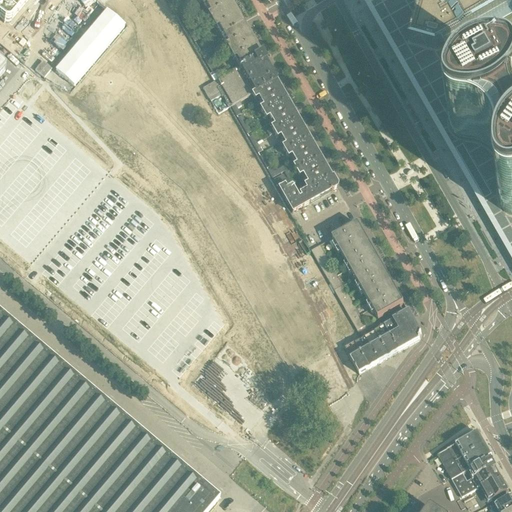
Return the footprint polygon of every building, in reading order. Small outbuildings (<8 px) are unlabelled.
[(0,0),(0,19),(3,21),(4,22),(3,23),(4,24),(5,23),(6,23),(6,24),(7,24),(8,24),(12,27),(22,15),(34,0),(0,0)] [(208,15),(211,22),(233,10),(227,0),(214,0),(207,4),(211,13),(208,15)] [(511,0),(409,0),(387,13),(419,70),(451,125),(451,126),(451,128),(450,129),(451,131),(451,132),(451,134),(452,135),(453,137),(454,138),(455,139),(456,140),(457,141),(458,142),(460,143),(461,144),(473,164),(472,164),(472,165),(471,165),(470,166),(470,167),(470,168),(470,169),(471,169),(471,170),(472,170),(473,170),(474,170),(475,170),(476,169),(481,178),(480,179),(479,179),(478,180),(478,181),(478,182),(478,183),(479,183),(479,184),(480,184),(481,184),(482,184),(483,184),(484,183),(511,231),(511,0)] [(106,10),(56,72),(76,87),(125,25),(106,10)] [(219,26),(224,35),(243,25),(242,25),(242,23),(240,20),(239,20),(233,10),(211,22),(215,28),(219,26)] [(185,26),(190,34),(193,32),(195,30),(193,26),(191,28),(189,24),(185,26)] [(224,35),(220,37),(224,44),(229,53),(251,41),(245,31),(246,30),(244,26),(242,26),(243,25),(224,35)] [(237,57),(242,67),(261,56),(258,51),(257,51),(251,41),(229,53),(233,59),(237,57)] [(199,51),(207,66),(211,63),(211,62),(208,58),(206,55),(208,54),(204,48),(199,51)] [(235,105),(252,96),(274,82),(275,82),(275,81),(266,66),(264,63),(265,62),(264,61),(263,61),(261,56),(242,67),(220,79),(214,83),(203,89),(203,90),(210,102),(221,96),(222,97),(222,99),(223,99),(225,103),(226,104),(229,109),(231,108),(235,105)] [(211,63),(207,66),(212,74),(216,72),(211,63)] [(258,98),(260,103),(279,93),(280,93),(279,92),(279,91),(274,82),(252,96),(254,100),(258,98)] [(260,110),(263,115),(286,102),(281,94),(279,93),(280,93),(279,93),(260,103),(263,108),(260,110)] [(269,118),(272,123),(291,112),(290,112),(290,110),(286,102),(263,115),(265,120),(269,118)] [(231,108),(235,116),(239,114),(235,105),(231,108)] [(275,128),(267,132),(269,137),(274,134),(297,121),(292,113),(291,113),(291,112),(272,123),(275,128)] [(237,119),(246,135),(251,132),(241,117),(237,119)] [(280,137),(283,142),(302,131),(301,131),(301,129),(297,121),(274,134),(276,139),(280,137)] [(282,149),(285,154),(308,140),(303,132),(302,132),(302,131),(283,142),(285,147),(282,149)] [(248,138),(258,154),(262,152),(253,136),(248,138)] [(291,156),(294,161),(313,150),(312,150),(312,148),(308,140),(285,154),(287,158),(291,156)] [(293,168),(296,173),(319,160),(314,152),(313,151),(313,150),(294,161),(297,166),(293,168)] [(259,158),(266,169),(270,167),(264,155),(259,158)] [(302,176),(305,181),(324,170),(323,169),(323,168),(319,160),(296,173),(298,178),(302,176)] [(267,171),(272,179),(286,171),(283,167),(274,173),(271,169),(267,171)] [(304,188),(307,192),(314,188),(321,184),(330,179),(325,171),(324,171),(324,170),(305,181),(308,186),(304,188)] [(285,174),(291,185),(295,183),(288,172),(285,174)] [(273,182),(275,185),(285,179),(283,176),(282,176),(274,180),(273,182)] [(330,179),(321,184),(327,194),(335,189),(336,187),(332,180),(331,180),(330,179)] [(321,184),(314,188),(320,198),(327,194),(321,184)] [(301,200),(298,202),(302,208),(312,202),(307,192),(303,194),(299,186),(295,188),(299,196),(301,200)] [(302,208),(298,202),(291,189),(286,192),(284,188),(279,191),(292,214),(302,208)] [(314,188),(307,192),(312,202),(320,198),(314,188)] [(332,240),(340,254),(366,239),(358,225),(348,231),(348,230),(343,232),(344,233),(332,240)] [(340,254),(347,266),(373,251),(366,239),(340,254)] [(311,252),(357,332),(366,327),(320,247),(311,252)] [(347,266),(351,273),(377,259),(373,251),(347,266)] [(351,273),(358,286),(384,271),(377,259),(351,273)] [(358,286),(363,293),(389,279),(384,271),(358,286)] [(363,293),(370,305),(396,291),(389,279),(363,293)] [(370,305),(374,313),(400,299),(396,291),(370,305)] [(400,299),(374,313),(378,320),(404,305),(400,299)] [(408,313),(384,327),(399,353),(420,341),(419,339),(420,337),(421,336),(408,313)] [(0,511),(209,511),(219,501),(87,390),(0,316),(0,511)] [(384,327),(374,332),(390,359),(392,358),(391,357),(399,353),(384,327)] [(374,332),(364,338),(380,364),(387,360),(389,359),(390,359),(374,332)] [(361,340),(355,344),(370,370),(372,369),(380,364),(364,338),(361,340)] [(370,371),(370,370),(355,344),(344,350),(359,376),(367,371),(368,371),(370,371)] [(470,472),(491,459),(492,459),(478,434),(438,457),(452,482),(463,475),(470,472)] [(467,483),(463,475),(452,482),(453,483),(462,499),(479,489),(500,478),(500,477),(496,470),(495,469),(496,469),(491,460),(491,459),(470,472),(474,479),(467,483)] [(500,478),(479,489),(488,504),(492,501),(492,502),(508,493),(500,478)] [(497,511),(498,511),(510,511),(511,511),(511,499),(511,497),(491,509),(492,511),(497,511)]
